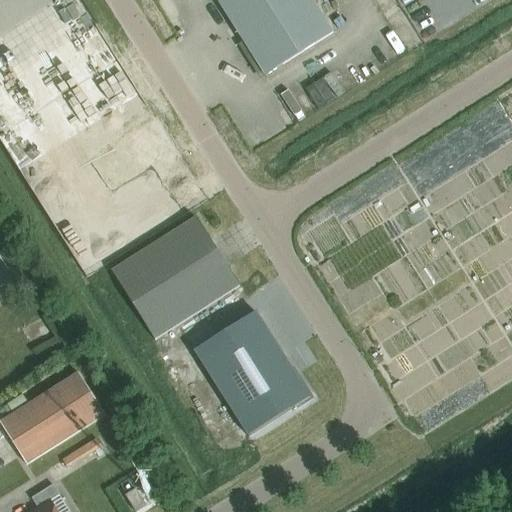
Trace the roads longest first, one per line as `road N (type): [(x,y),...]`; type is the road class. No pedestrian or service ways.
road 1 (unclassified): [(229,511),(343,439),(362,405),(356,375),(260,222)]
road 2 (unclassified): [(260,222),(511,64)]
road 3 (unclassified): [(260,222),(117,0)]
